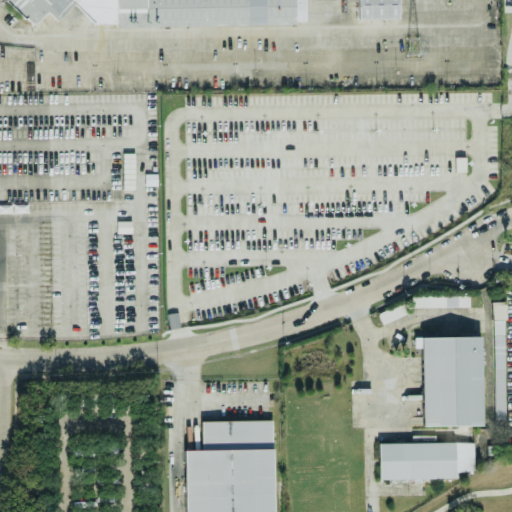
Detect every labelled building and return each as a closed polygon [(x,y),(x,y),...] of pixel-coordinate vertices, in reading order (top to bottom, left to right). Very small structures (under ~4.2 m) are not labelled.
[(96,23),(113,23),(116,25),(305,24),(305,0),(3,0),(8,6),(31,23),(46,12),(55,18),(72,5),(96,23)] [(396,0),(356,0),(357,18),(397,17),(396,0)] [(468,294),(412,295),(412,306),(468,305),(468,294)] [(493,416),(504,416),(502,300),(491,300),(493,416)] [(421,424),(480,423),(479,335),(412,336),(412,346),(420,346),(421,424)] [(271,511),(271,419),(200,419),(200,448),(183,448),(183,511),(271,511)] [(376,442),(377,478),(454,476),(454,470),(472,470),(472,440),(376,442)]
